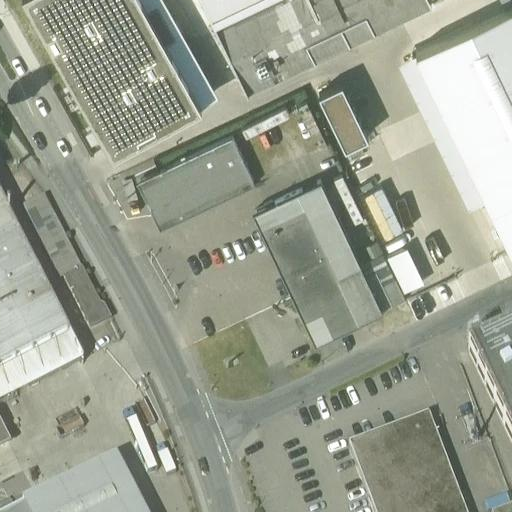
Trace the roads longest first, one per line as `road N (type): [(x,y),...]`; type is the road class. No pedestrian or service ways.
road 1 (tertiary): [(200,437),(120,269),(0,59)]
road 2 (residential): [(511,289),(200,437)]
